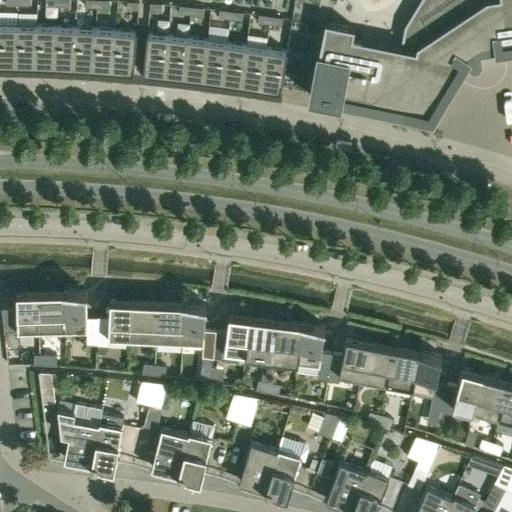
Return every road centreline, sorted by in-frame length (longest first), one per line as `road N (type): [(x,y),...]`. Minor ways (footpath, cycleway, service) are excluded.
road 1 (residential): [(0,228),(100,231),(309,260),(511,315)]
road 2 (tertiary): [(0,187),(228,207),(353,230),(511,274)]
road 3 (tertiary): [(511,247),(254,184),(0,161)]
road 4 (residential): [(511,178),(288,123),(0,96)]
road 5 (residential): [(260,511),(108,484),(58,491)]
road 6 (residential): [(58,491),(11,457),(0,379)]
